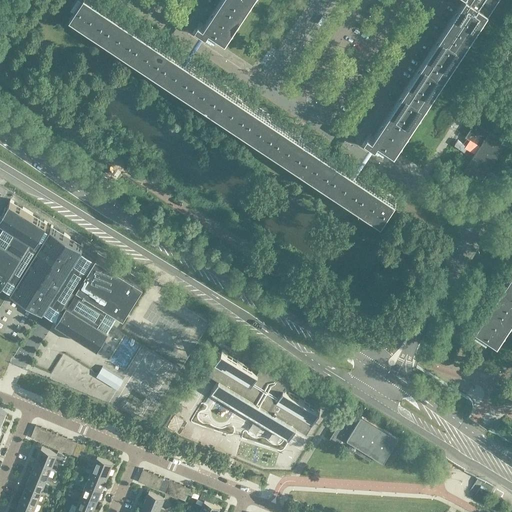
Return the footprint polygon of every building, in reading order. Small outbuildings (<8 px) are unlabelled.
[(81,0),(71,15),(382,222),(393,204),(354,178),(350,176),(184,65),(180,63),(84,0),(81,0)] [(199,22),(193,31),(212,43),(218,34),(226,39),(252,0),(227,0),(209,28),(199,22)] [(365,138),(362,143),(368,147),(372,149),(381,155),(387,146),(395,152),(456,60),(475,32),(495,0),(463,0),(373,137),(369,134),(365,138)] [(203,30),(180,63),(184,65),(206,32),(203,30)] [(475,122),(465,137),(474,143),(475,142),(480,146),(464,170),(481,181),(506,143),(475,122)] [(372,143),(350,176),(354,178),(375,145),(372,143)] [(0,282),(2,284),(3,282),(12,288),(11,289),(44,309),(45,307),(58,316),(56,319),(90,340),(98,345),(101,340),(110,327),(108,326),(118,311),(124,315),(144,283),(97,253),(96,255),(82,247),(83,245),(51,225),(50,227),(46,224),(47,223),(10,200),(0,216),(0,218),(5,221),(0,228),(0,282)] [(480,329),(498,341),(511,319),(511,282),(481,329),(480,329)] [(297,424),(304,429),(304,430),(306,431),(319,410),(285,387),(288,384),(294,375),(264,357),(259,366),(259,367),(257,370),(222,349),(208,372),(211,374),(212,373),(219,378),(211,390),(243,409),(244,407),(259,416),(258,418),(289,437),(297,424)] [(97,376),(119,387),(124,377),(103,366),(97,376)] [(397,438),(361,416),(362,415),(361,415),(358,419),(346,412),(329,439),(354,454),(354,453),(355,451),(371,461),(375,454),(384,459),(383,460),(384,460),(398,438),(397,437),(397,438)] [(36,439),(41,427),(36,425),(31,437),(36,439)] [(41,441),(46,429),(41,427),(36,439),(41,441)] [(47,443),(51,432),(46,429),(41,441),(47,443)] [(52,445),(57,434),(51,432),(47,443),(52,445)] [(57,447),(62,436),(57,434),(52,445),(57,447)] [(62,449),(67,438),(62,436),(57,447),(62,449)] [(67,452),(72,440),(67,438),(62,449),(67,452)] [(73,454),(77,442),(72,440),(67,452),(73,454)] [(81,450),(83,444),(77,442),(73,454),(78,456),(81,450)] [(53,464),(56,455),(57,453),(41,447),(36,459),(52,465),(53,464)] [(108,474),(112,463),(113,462),(97,456),(93,466),(92,468),(108,474)] [(48,476),(51,467),(52,465),(36,459),(31,471),(47,477),(48,476)] [(103,486),(108,474),(92,468),(92,469),(88,478),(87,480),(103,486)] [(144,483),(148,471),(143,469),(138,481),(144,483)] [(43,488),(46,479),(47,477),(31,471),(27,483),(42,489),(43,488)] [(149,485),(154,473),(148,471),(144,483),(149,485)] [(154,487),(159,475),(154,473),(149,485),(154,487)] [(159,489),(164,478),(159,475),(154,487),(159,489)] [(164,492),(169,480),(164,478),(159,489),(164,492)] [(98,498),(103,486),(87,480),(87,481),(83,490),(82,492),(98,498)] [(170,494),(174,482),(169,480),(164,492),(170,494)] [(175,496),(180,484),(174,482),(170,494),(175,496)] [(38,500),(41,491),(42,489),(27,483),(22,495),(37,501),(38,500)] [(180,498),(185,486),(180,484),(175,496),(180,498)] [(188,493),(190,488),(185,486),(180,498),(185,500),(188,493)] [(160,508),(164,499),(164,497),(149,491),(144,503),(159,509),(160,508)] [(93,510),(98,498),(82,492),(82,493),(78,502),(78,504),(93,510)] [(217,511),(220,506),(214,503),(216,499),(202,493),(200,498),(205,500),(200,510),(200,511),(217,511)] [(32,511),(33,511),(36,503),(37,501),(22,495),(17,507),(28,511),(32,511)] [(158,511),(159,511),(159,509),(144,503),(139,511),(158,511)]
